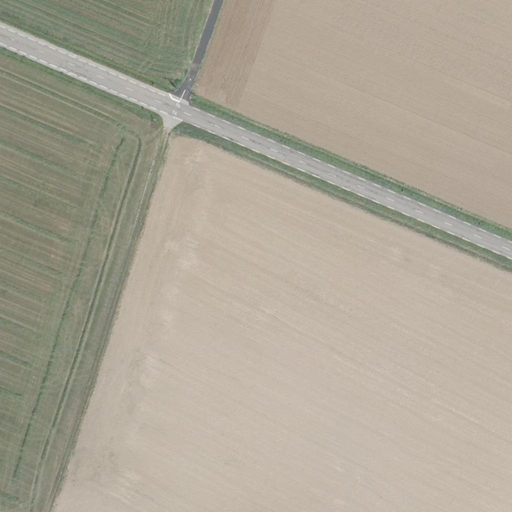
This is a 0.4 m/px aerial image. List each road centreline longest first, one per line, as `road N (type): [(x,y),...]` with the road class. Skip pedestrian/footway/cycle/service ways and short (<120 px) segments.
road 1 (secondary): [(0,35),(511,251)]
road 2 (track): [(48,511),(179,111)]
